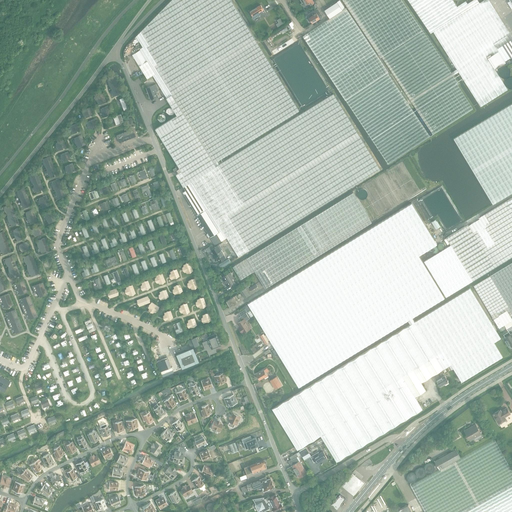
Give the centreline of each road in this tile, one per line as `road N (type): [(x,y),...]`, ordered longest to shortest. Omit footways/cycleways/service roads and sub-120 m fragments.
road 1 (residential): [(247,382),(115,50)]
road 2 (residential): [(148,432),(55,468),(24,502)]
road 3 (primary): [(402,447),(511,367)]
road 4 (unclassified): [(294,493),(388,439),(402,447)]
road 5 (residential): [(294,493),(247,382)]
